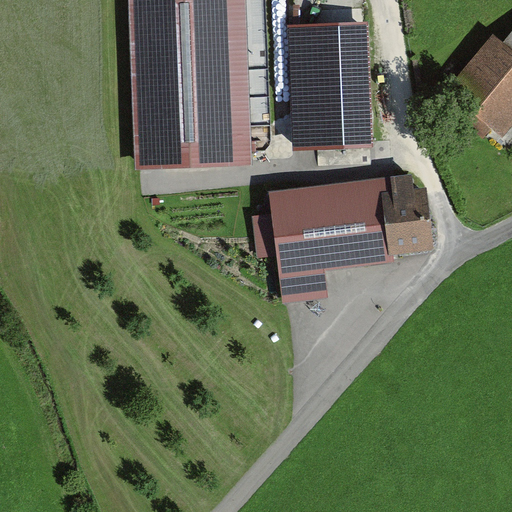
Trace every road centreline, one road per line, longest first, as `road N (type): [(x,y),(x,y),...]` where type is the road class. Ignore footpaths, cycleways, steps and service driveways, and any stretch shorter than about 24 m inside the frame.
road 1 (residential): [(460,249),(227,511)]
road 2 (track): [(511,225),(460,249),(414,140),(386,0)]
